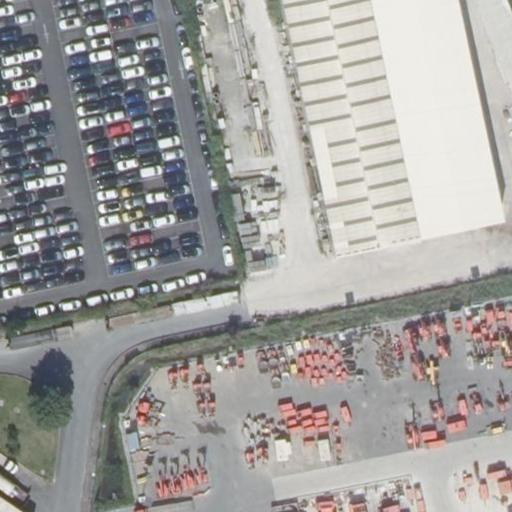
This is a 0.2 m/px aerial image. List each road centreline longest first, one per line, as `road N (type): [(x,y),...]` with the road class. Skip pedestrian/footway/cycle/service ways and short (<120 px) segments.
road 1 (unclassified): [(68,511),(91,346)]
road 2 (unclassified): [(91,346),(239,302)]
